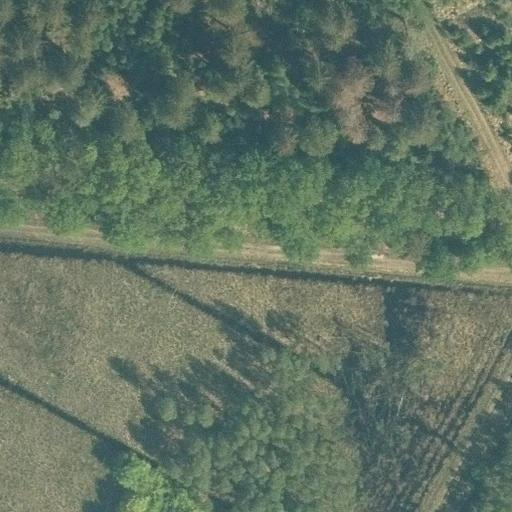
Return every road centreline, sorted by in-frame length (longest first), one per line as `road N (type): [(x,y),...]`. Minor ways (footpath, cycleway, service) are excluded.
road 1 (track): [(418,0),(511,180),(511,374),(435,511)]
road 2 (track): [(0,228),(511,275)]
